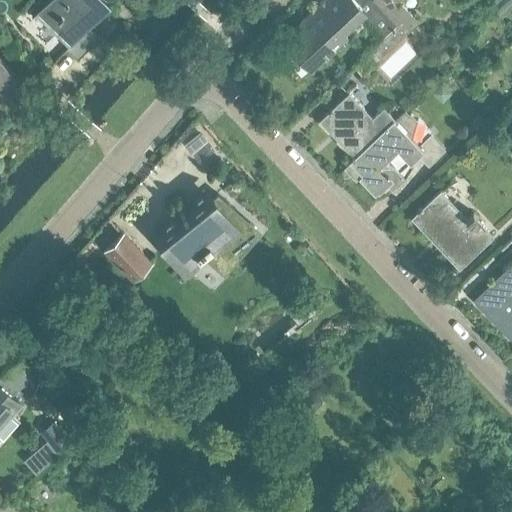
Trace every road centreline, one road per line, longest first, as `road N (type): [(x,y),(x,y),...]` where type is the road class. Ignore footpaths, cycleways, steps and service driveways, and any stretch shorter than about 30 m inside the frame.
road 1 (residential): [(511,401),(203,67)]
road 2 (residential): [(0,297),(203,67)]
